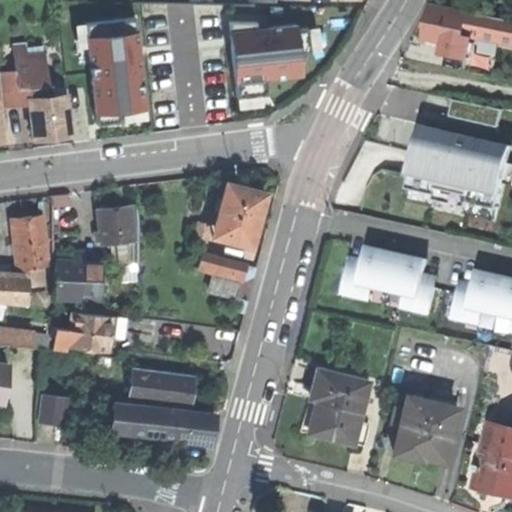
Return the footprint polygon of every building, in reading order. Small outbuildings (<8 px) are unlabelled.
[(472,37),(511,44),(511,20),(472,13),(430,5),(426,25),(423,40),(444,44),(442,53),(468,58),(472,37)] [(86,36),(137,31),(136,18),(85,23),(86,36)] [(229,31),(261,28),(261,22),(229,21),(229,31)] [(268,22),(261,22),(261,28),(262,33),(268,32),(268,28),(269,27),(268,22)] [(77,48),(88,47),(86,36),(85,23),(74,24),(77,48)] [(234,82),(266,78),(301,75),(298,53),(296,29),(296,25),(269,27),(268,28),(268,32),(262,33),(261,28),(229,31),(230,38),(235,37),(236,44),(231,45),(234,82)] [(318,27),(307,28),(310,52),(320,51),(318,27)] [(296,29),(298,53),(310,52),(307,28),(296,29)] [(137,31),(86,36),(88,47),(96,124),(123,121),(122,111),(145,108),(141,67),(136,67),(134,48),(139,47),(137,31)] [(15,58),(26,56),(25,47),(14,48),(15,58)] [(29,100),(29,99),(28,87),(47,85),(44,55),(26,56),(15,58),(16,72),(0,73),(0,75),(0,80),(2,102),(3,102),(29,100)] [(268,94),(266,78),(234,82),(236,98),(237,97),(261,95),(268,94)] [(28,87),(29,99),(66,95),(66,88),(51,89),(51,85),(47,85),(28,87)] [(29,99),(29,100),(33,138),(47,137),(70,135),(66,95),(29,99)] [(262,106),(261,95),(237,97),(238,108),(262,106)] [(147,119),(145,108),(122,111),(123,121),(147,119)] [(484,140),(421,126),(407,188),(436,195),(434,200),(436,200),(467,208),(468,208),(469,203),(498,209),(511,146),(484,140)] [(212,235),(251,245),(265,192),(242,186),(227,182),(212,235)] [(434,207),(436,200),(434,200),(436,195),(407,188),(404,201),(434,207)] [(110,243),(137,241),(136,202),(117,206),(97,209),(101,244),(110,243)] [(495,221),(498,209),(469,203),(468,208),(467,208),(465,214),(495,221)] [(31,268),(42,267),(48,266),(43,215),(23,217),(10,219),(16,270),(31,268)] [(137,241),(110,243),(113,264),(138,261),(137,241)] [(362,270),(359,284),(372,287),(388,291),(397,253),(384,250),(367,246),(364,260),(362,270)] [(418,298),(421,284),(424,273),(427,259),(413,256),(397,253),(388,291),(404,294),(418,298)] [(237,297),(245,265),(201,254),(197,268),(212,272),(208,290),(237,297)] [(349,257),(347,267),(362,270),(364,260),(349,257)] [(56,259),(54,296),(99,299),(101,261),(67,260),(56,259)] [(42,285),(42,267),(31,268),(31,286),(42,285)] [(356,298),(359,284),(362,270),(347,267),(341,294),(356,298)] [(474,284),(471,294),(468,309),(482,312),(498,316),(507,276),(493,273),(477,270),(474,284)] [(438,276),(424,273),(421,284),(435,287),(438,276)] [(0,302),(27,305),(26,277),(0,274),(0,302)] [(511,318),(511,277),(507,276),(498,316),(511,318)] [(459,281),(457,291),(471,294),(474,284),(459,281)] [(369,301),(372,287),(359,284),(356,298),(369,301)] [(435,287),(421,284),(418,298),(415,311),(429,314),(435,287)] [(465,322),(468,309),(471,294),(457,291),(451,318),(465,322)] [(401,308),(415,311),(418,298),(404,294),(401,308)] [(479,325),(482,312),(468,309),(465,322),(479,325)] [(107,350),(109,337),(111,316),(71,312),(69,329),(67,346),(107,350)] [(111,316),(109,337),(117,338),(117,335),(118,332),(124,333),(126,318),(111,316)] [(0,327),(0,342),(32,345),(33,331),(0,327)] [(66,351),(67,346),(69,329),(55,328),(52,349),(66,351)] [(9,365),(0,364),(0,401),(4,402),(9,365)] [(133,367),(129,400),(188,408),(190,391),(192,374),(133,367)] [(302,430),(353,443),(359,420),(368,382),(317,369),(312,393),(302,430)] [(68,395),(42,392),(38,417),(64,421),(68,395)] [(445,461),(458,403),(430,397),(429,401),(406,396),(393,452),(409,456),(421,458),(421,455),(445,461)] [(115,400),(112,428),(173,436),(173,439),(210,443),(212,428),(214,412),(115,400)] [(359,420),(353,443),(364,445),(369,423),(359,420)] [(511,424),(511,429),(490,425),(478,485),(491,489),(501,491),(508,503),(511,504),(511,424)]
